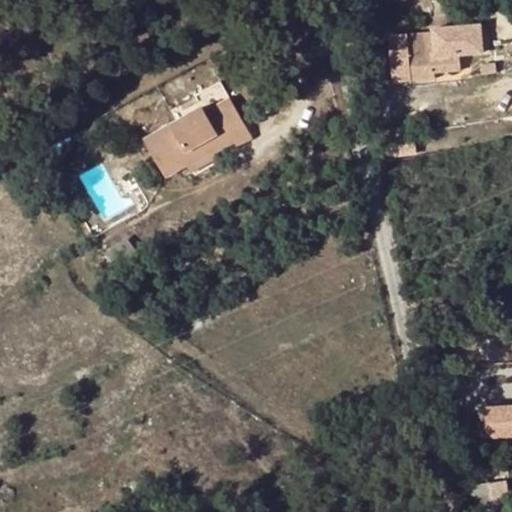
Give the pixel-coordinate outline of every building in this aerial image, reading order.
[(435,44),(436,50),(410,52),(413,80),(436,79),(435,73),(461,71),(459,48),(458,42),(435,44)] [(471,47),(459,48),(461,71),(473,70),(471,47)] [(376,55),(370,56),(364,57),(368,82),(386,79),(382,48),(375,49),(376,55)] [(178,121),(144,139),(165,176),(188,164),(230,141),(234,149),(253,138),(230,98),(221,83),(196,96),(199,100),(184,109),(181,104),(172,110),(178,121)] [(234,149),(230,141),(188,164),(192,171),(234,149)] [(414,142),(392,146),(395,157),(416,152),(414,142)] [(148,254),(132,234),(111,251),(126,271),(148,254)] [(505,351),(504,349),(470,352),(470,359),(505,351)] [(470,359),(471,366),(506,363),(505,351),(470,359)] [(458,363),(470,359),(470,352),(458,352),(458,363)] [(494,511),(489,481),(473,485),(478,511),(494,511)]
